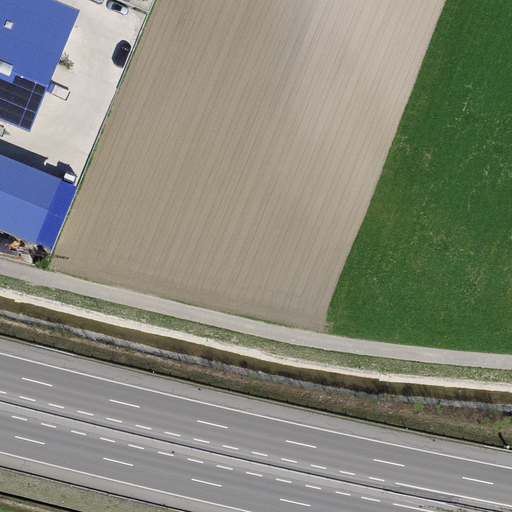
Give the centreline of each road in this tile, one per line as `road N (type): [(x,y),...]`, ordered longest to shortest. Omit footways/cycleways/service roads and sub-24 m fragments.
road 1 (motorway): [(511,486),(0,371)]
road 2 (track): [(0,269),(142,310),(511,358)]
road 3 (motorway): [(0,434),(332,511)]
